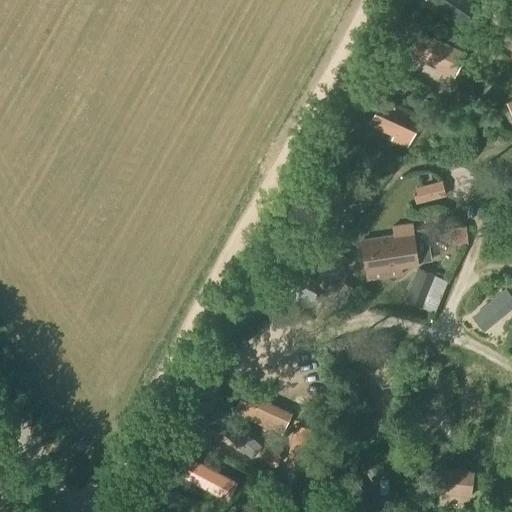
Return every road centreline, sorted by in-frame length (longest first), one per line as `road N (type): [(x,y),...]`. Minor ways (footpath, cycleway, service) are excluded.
road 1 (track): [(86,511),(369,0)]
road 2 (unclassified): [(65,511),(0,402)]
